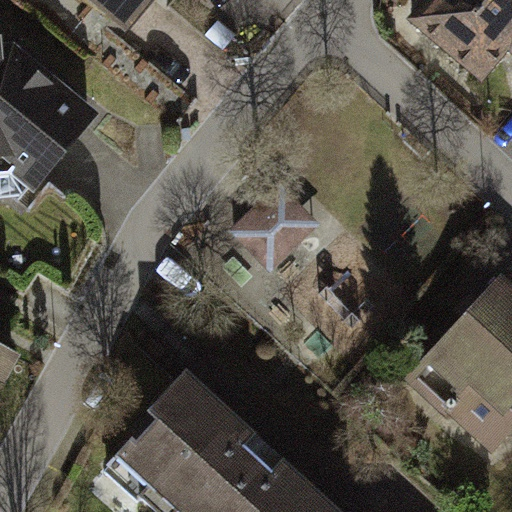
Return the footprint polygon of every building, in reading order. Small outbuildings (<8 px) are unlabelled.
[(113,0),(150,30),(176,0),(113,0)] [(511,0),(459,0),(441,24),(511,81),(511,0)] [(18,36),(0,36),(0,163),(1,162),(58,200),(116,119),(18,36)] [(295,192),(244,238),(283,281),(334,236),(295,192)] [(511,298),(421,383),(498,462),(511,448),(511,298)] [(0,402),(28,353),(0,336),(0,402)] [(365,511),(216,383),(140,470),(192,511),(365,511)]
